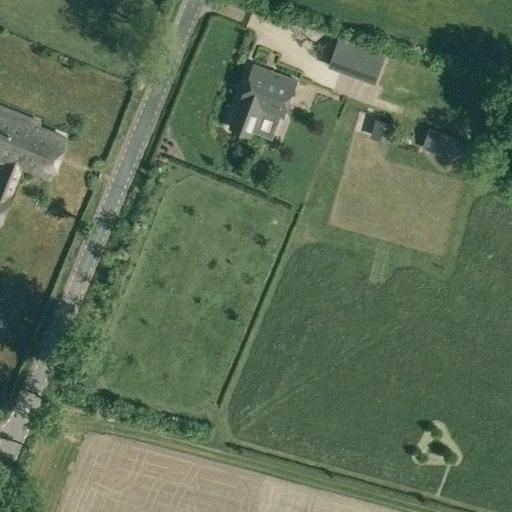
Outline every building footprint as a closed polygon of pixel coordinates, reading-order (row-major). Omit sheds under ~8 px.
[(340,39),(330,65),(358,76),(368,49),(340,39)] [(240,101),(242,101),(239,110),(238,110),(231,127),(252,134),(262,108),(284,117),(297,80),(254,64),(240,101)] [(0,216),(21,165),(49,177),(65,137),(37,126),(38,122),(0,106),(0,156),(5,158),(0,170),(0,216)] [(393,123),(380,119),(375,137),(389,141),(393,123)] [(469,164),(476,145),(449,136),(443,155),(469,164)]
